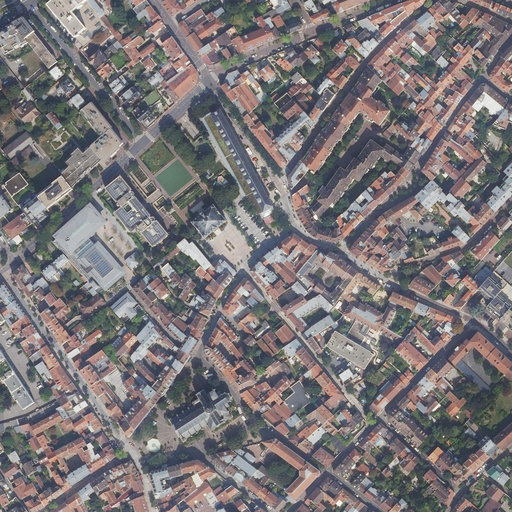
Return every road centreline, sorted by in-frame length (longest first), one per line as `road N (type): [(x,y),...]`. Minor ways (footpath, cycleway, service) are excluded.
road 1 (residential): [(277,184),(363,65),(432,0)]
road 2 (residential): [(338,248),(391,199),(421,184),(416,171),(483,76)]
road 3 (residential): [(2,271),(131,452)]
road 4 (residential): [(372,424),(244,270)]
road 5 (residential): [(29,3),(142,143)]
road 6 (residential): [(250,421),(200,351),(244,270)]
road 7 (residential): [(142,143),(13,260)]
road 8 (residential): [(471,320),(379,417)]
road 9 (residential): [(277,184),(210,80)]
